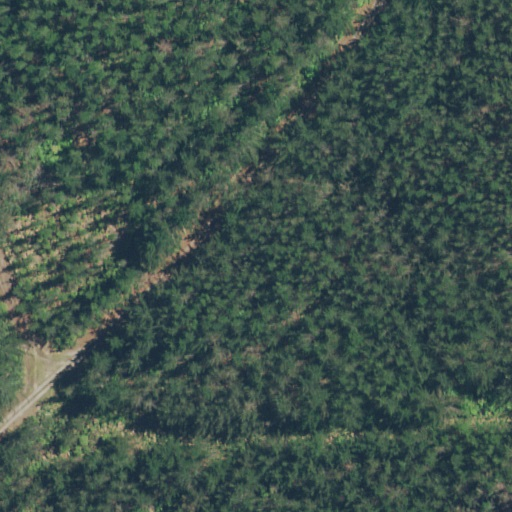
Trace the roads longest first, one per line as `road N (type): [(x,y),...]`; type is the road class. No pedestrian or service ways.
road 1 (track): [(0,429),(163,278),(324,87),(378,0)]
road 2 (track): [(36,395),(228,441),(511,406)]
